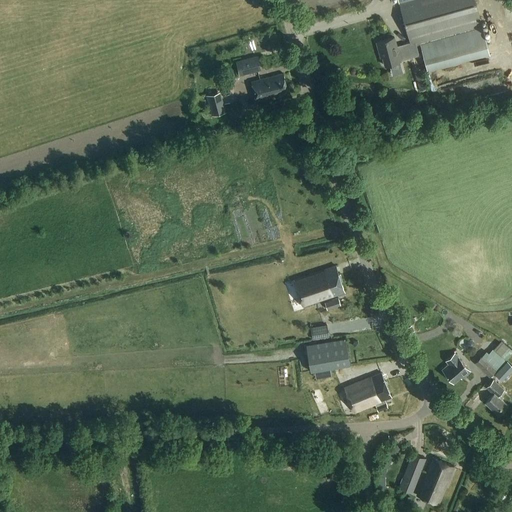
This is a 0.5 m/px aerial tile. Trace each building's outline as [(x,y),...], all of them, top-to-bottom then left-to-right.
[(394,38),(376,43),(380,56),(381,55),(384,66),(400,61),(419,56),(416,44),(482,25),(474,0),(402,0),(399,1),(398,1),(410,43),(396,46),(394,38)] [(483,28),(420,45),(428,72),(490,55),(483,28)] [(256,57),(235,63),(239,77),(260,72),(256,57)] [(417,68),(421,89),(431,87),(426,66),(417,68)] [(286,90),(282,74),(251,82),(256,100),(270,96),(270,94),(275,93),(276,98),(284,96),(282,91),(286,90)] [(213,109),(239,103),(233,78),(207,84),(213,109)] [(210,110),(212,116),(226,112),(224,106),(210,110)] [(336,267),(294,281),(296,287),(303,308),(327,300),(337,296),(345,294),(336,267)] [(259,272),(220,284),(229,310),(247,305),(261,345),(307,330),(293,287),(267,296),(259,272)] [(328,302),(325,303),(327,309),(340,305),(338,298),(328,302)] [(327,325),(311,327),(313,340),(329,338),(327,325)] [(310,371),(350,365),(345,339),(306,346),(310,371)] [(489,376),(505,360),(511,351),(511,349),(502,339),(488,354),(486,351),(475,363),(489,376)] [(461,378),(469,371),(454,353),(446,360),(448,364),(442,369),(453,383),(460,377),(461,378)] [(511,371),(511,365),(508,362),(495,375),(503,382),(511,371)] [(391,398),(381,373),(346,387),(355,412),(376,404),(379,411),(387,408),(384,401),(391,398)] [(501,381),(497,377),(494,381),(493,380),(486,387),(494,394),(485,403),(498,416),(507,406),(497,397),(504,390),(498,385),(501,381)] [(411,494),(415,483),(426,458),(414,453),(399,488),(411,494)] [(311,458),(311,468),(328,467),(327,457),(311,458)] [(454,467),(433,457),(417,495),(438,504),(454,467)]
